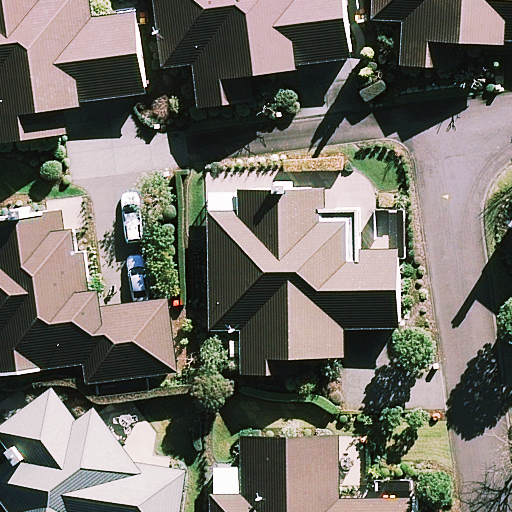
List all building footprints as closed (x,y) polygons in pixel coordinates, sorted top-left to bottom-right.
[(63,104),(148,92),(136,12),(92,19),(89,0),(0,0),(0,136),(67,127),(63,104)] [(256,69),(356,55),(348,0),(160,0),(170,65),(201,61),(207,99),(259,92),(256,69)] [(456,42),(511,43),(511,0),(372,0),(372,23),(404,24),(402,63),(455,65),(456,42)] [(214,215),(216,328),(246,328),(246,373),(297,372),(297,352),(346,351),(346,323),(399,322),(398,252),(365,253),(364,222),(326,223),(325,192),(246,193),(247,215),(214,215)] [(91,383),(176,371),(165,300),(107,308),(104,284),(89,286),(84,252),(71,254),(65,210),(0,219),(0,343),(2,343),(6,368),(87,357),(91,383)] [(180,511),(186,471),(140,463),(100,408),(79,421),(55,391),(3,429),(23,452),(0,469),(0,490),(14,511),(180,511)] [(215,500),(215,511),(417,511),(418,499),(339,501),(338,436),(244,437),(245,500),(215,500)]
